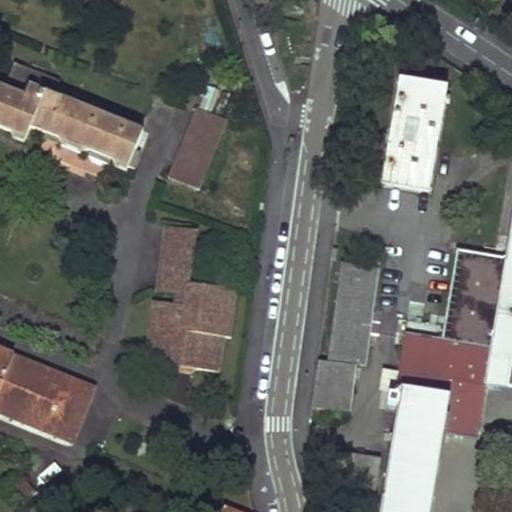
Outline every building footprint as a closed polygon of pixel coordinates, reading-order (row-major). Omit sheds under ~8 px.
[(0,89),(0,129),(23,138),(27,127),(127,165),(141,131),(50,95),(55,81),(10,63),(0,89)] [(447,89),(401,81),(383,182),(431,191),(447,89)] [(194,108),(168,176),(198,188),(224,121),(194,108)] [(356,183),(343,182),(340,201),(354,202),(356,183)] [(195,227),(168,223),(158,286),(173,288),(174,286),(185,288),(187,278),(195,227)] [(511,238),(495,349),(407,336),(401,374),(408,374),(384,511),(430,511),(444,434),(479,440),(488,388),(507,391),(511,365),(511,238)] [(380,267),(343,264),(332,358),(367,363),(380,267)] [(234,285),(187,278),(185,288),(174,286),(173,288),(171,299),(150,296),(141,349),(165,352),(193,357),(192,365),(215,368),(220,333),(226,333),(234,285)] [(0,410),(74,441),(95,390),(0,351),(0,410)] [(193,357),(165,352),(163,360),(192,365),(193,357)] [(357,367),(322,362),(317,406),(350,410),(357,367)] [(382,459),(333,451),(330,470),(334,470),(332,489),(376,497),(382,459)] [(18,472),(7,482),(22,500),(25,503),(27,501),(37,493),(18,472)]
